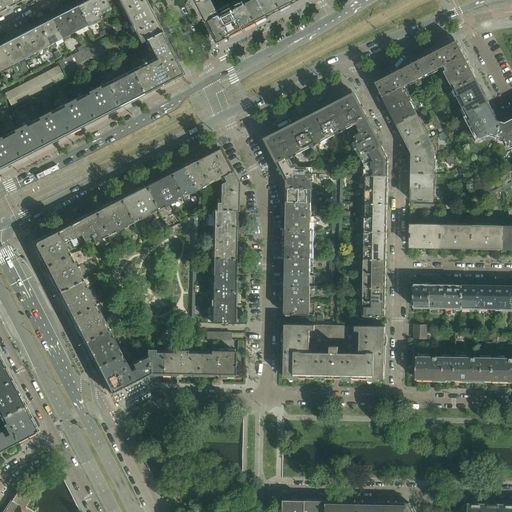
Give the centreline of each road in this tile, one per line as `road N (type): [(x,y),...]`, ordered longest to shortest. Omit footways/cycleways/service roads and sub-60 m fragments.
road 1 (residential): [(264,395),(264,197),(228,116)]
road 2 (secondary): [(0,232),(228,116)]
road 3 (primary): [(0,286),(114,511)]
road 4 (secondary): [(210,79),(0,189)]
road 5 (residential): [(349,55),(401,156),(401,269)]
road 6 (residential): [(265,511),(268,492),(278,487),(418,491)]
road 7 (residential): [(264,395),(157,394),(109,422)]
road 8 (primary): [(135,511),(66,372)]
road 9 (primary): [(66,372),(0,240)]
road 10 (secondary): [(349,55),(480,2)]
road 11 (residential): [(400,399),(264,395)]
road 12 (secondary): [(228,116),(349,55)]
road 13 (secondary): [(328,19),(299,45),(215,90)]
road 14 (secondary): [(328,19),(210,79)]
road 15 (residential): [(401,269),(400,399)]
road 16 (residential): [(0,332),(58,444)]
